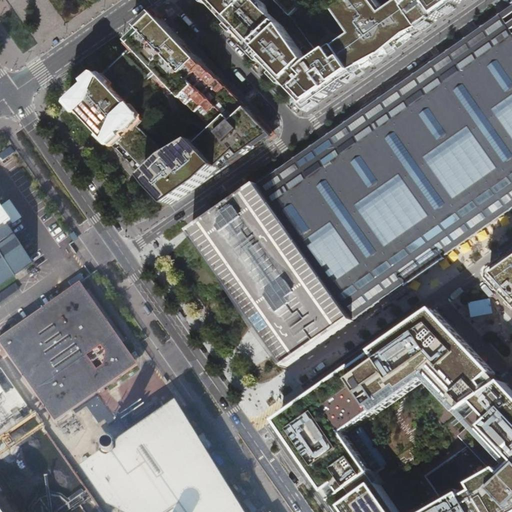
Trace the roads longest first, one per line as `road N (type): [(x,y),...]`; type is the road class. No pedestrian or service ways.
road 1 (residential): [(245,427),(511,241)]
road 2 (residential): [(304,130),(487,0)]
road 3 (residential): [(123,253),(304,130)]
road 4 (residential): [(123,253),(245,427)]
road 5 (residential): [(10,94),(123,253)]
road 6 (residential): [(304,130),(182,0)]
road 7 (residential): [(145,0),(10,94)]
